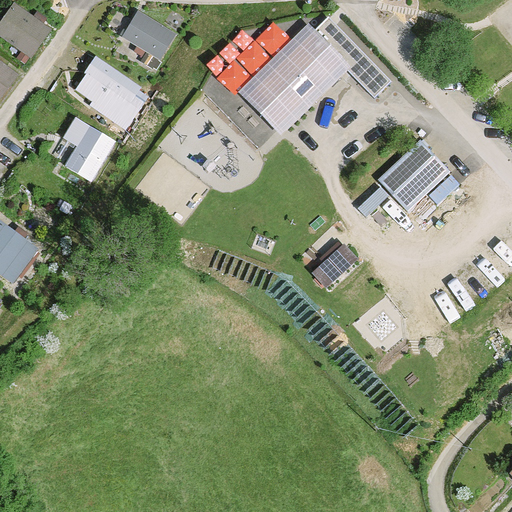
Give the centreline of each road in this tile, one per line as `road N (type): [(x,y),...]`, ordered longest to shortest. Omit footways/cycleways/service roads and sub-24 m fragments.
road 1 (unclassified): [(511,389),(444,463),(436,488),(442,511)]
road 2 (track): [(0,119),(82,0)]
